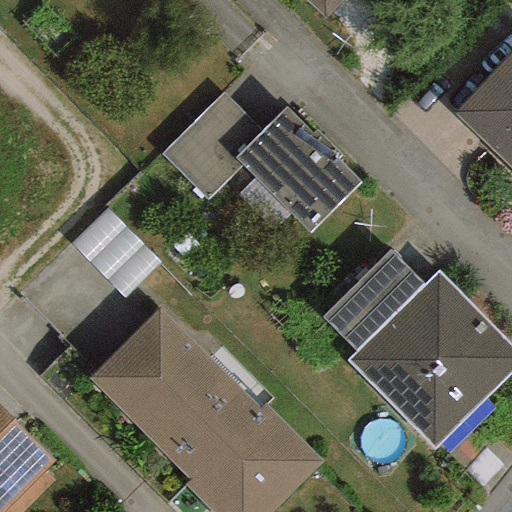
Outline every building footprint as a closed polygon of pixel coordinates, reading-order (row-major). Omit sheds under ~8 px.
[(302,0),(323,20),(342,0),(302,0)] [(511,51),(452,115),(511,170),(511,51)] [(234,158),(260,132),(222,94),(161,154),(205,199),(241,165),(234,158)] [(307,233),(358,182),(336,160),(340,156),(315,131),(311,135),(284,109),(260,132),(234,158),(241,165),(307,233)] [(70,244),(123,298),(157,265),(104,211),(70,244)] [(355,353),(423,286),(389,251),(320,316),(355,353)] [(433,448),(511,372),(511,346),(436,272),(423,286),(355,353),(346,361),(433,448)] [(208,511),(270,511),(321,462),(263,403),(258,408),(158,307),(85,379),(186,480),(181,484),(208,511)] [(0,511),(20,511),(54,479),(44,470),(53,461),(0,408),(0,511)]
